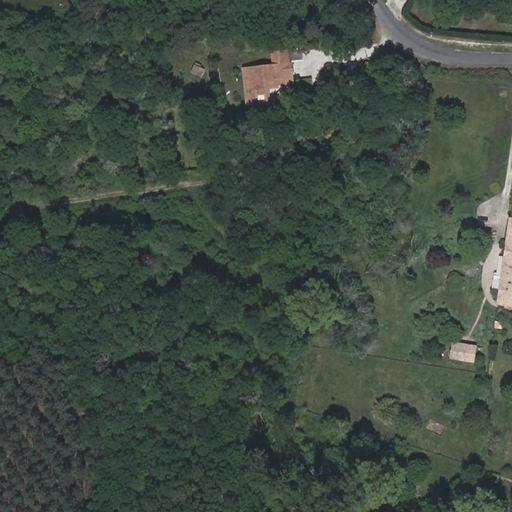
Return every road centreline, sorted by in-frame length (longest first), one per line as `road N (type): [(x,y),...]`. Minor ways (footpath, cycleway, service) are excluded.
road 1 (track): [(390,24),(366,132),(354,156),(334,168),(0,210)]
road 2 (track): [(226,511),(263,383),(263,290),(188,186)]
road 3 (tertiary): [(376,0),(416,46),(511,58)]
